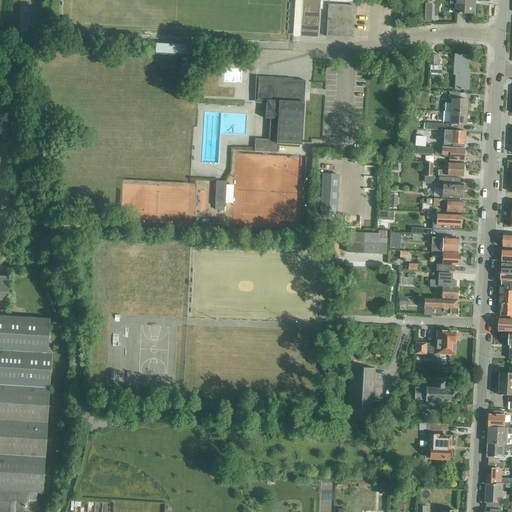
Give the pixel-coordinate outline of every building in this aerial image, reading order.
[(302,0),(300,38),(319,39),(320,0),(302,0)] [(475,0),(456,0),(456,13),(475,14),(475,0)] [(329,4),(327,37),(353,38),(355,6),(329,4)] [(159,37),(158,48),(194,50),(194,39),(159,37)] [(429,65),(438,65),(439,56),(429,55),(429,65)] [(455,89),(468,90),(469,75),(467,74),(468,56),(455,55),(454,75),(456,75),(455,89)] [(430,75),(441,75),(442,66),(431,66),(430,75)] [(305,81),(292,80),(292,82),(267,80),(267,78),(255,77),(255,85),(257,86),(257,96),(257,101),(262,101),(266,102),(265,119),(269,119),(268,140),(255,139),(254,152),(276,153),(276,144),(301,146),(304,103),(303,103),(305,81)] [(445,112),(451,112),(467,113),(468,100),(459,99),(460,94),(449,93),(449,99),(451,99),(451,103),(445,103),(445,112)] [(426,130),(444,131),(458,132),(458,126),(466,126),(467,113),(451,112),(450,124),(427,123),(426,130)] [(444,131),(444,148),(464,149),(464,144),(465,144),(466,132),(458,132),(444,131)] [(416,138),(415,146),(424,147),(425,138),(416,138)] [(451,161),(451,165),(464,165),(464,162),(465,150),(464,149),(444,148),(435,148),(435,155),(449,156),(449,161),(451,161)] [(422,152),(415,151),(414,162),(422,162),(422,152)] [(424,177),(432,177),(433,164),(425,163),(424,177)] [(464,165),(451,165),(448,165),(448,172),(438,171),(438,176),(463,178),(464,165)] [(321,215),(337,216),(339,176),(323,175),(321,215)] [(442,198),(462,199),(463,185),(450,185),(450,178),(439,178),(439,190),(443,190),(442,198)] [(225,207),(226,185),(226,182),(216,181),(214,207),(225,207)] [(398,195),(390,195),(389,208),(397,208),(398,195)] [(447,213),(462,214),(462,202),(427,200),(427,205),(434,205),(434,207),(447,207),(447,213)] [(426,212),(419,210),(418,218),(425,219),(426,212)] [(462,216),(432,214),(428,214),(427,219),(433,220),(433,230),(451,231),(451,227),(461,227),(462,216)] [(413,227),(412,235),(420,236),(420,237),(423,237),(423,228),(413,227)] [(347,253),(386,255),(387,232),(378,232),(378,235),(348,233),(347,253)] [(390,245),(399,245),(400,234),(390,234),(390,245)] [(504,249),(511,248),(511,236),(505,236),(504,241),(503,241),(503,245),(504,246),(504,249)] [(460,251),(460,248),(459,246),(459,240),(431,238),(431,252),(458,253),(458,252),(460,251)] [(503,263),(503,264),(511,264),(511,251),(504,251),(503,263)] [(438,254),(438,260),(442,260),(442,265),(437,265),(437,272),(454,273),(454,266),(459,266),(460,255),(438,254)] [(511,264),(503,264),(502,282),(511,282),(511,264)] [(442,290),(442,300),(457,300),(458,288),(456,288),(456,282),(452,282),(452,274),(432,273),(432,275),(438,276),(438,290),(442,290)] [(0,307),(8,308),(9,278),(0,277),(0,307)] [(501,295),(501,305),(511,305),(511,282),(502,282),(502,287),(501,288),(501,294),(501,295)] [(424,303),(423,309),(435,310),(435,312),(435,315),(443,315),(443,313),(449,313),(449,315),(457,315),(457,312),(457,300),(442,300),(424,299),(424,303)] [(511,317),(511,319),(511,305),(501,305),(501,312),(502,312),(502,316),(511,317)] [(0,511),(27,511),(28,501),(36,501),(37,493),(43,493),(52,354),(48,354),(50,320),(0,316),(0,511)] [(511,319),(500,319),(500,332),(511,332),(511,319)] [(458,340),(458,336),(456,334),(456,333),(438,332),(438,343),(435,343),(435,346),(433,346),(433,344),(416,343),(416,354),(426,355),(426,356),(437,357),(437,354),(447,354),(450,357),(453,355),(455,355),(455,342),(458,340)] [(500,383),(500,385),(511,385),(511,367),(510,367),(510,374),(500,373),(500,375),(499,375),(498,383),(500,383)] [(348,420),(372,421),(375,369),(351,368),(348,420)] [(426,401),(452,402),(453,389),(444,389),(445,379),(433,378),(433,381),(436,381),(436,388),(415,388),(415,400),(426,400),(426,401)] [(511,385),(500,385),(500,386),(498,386),(498,394),(499,394),(499,396),(509,396),(508,403),(511,402),(511,385)] [(490,428),(493,428),(510,429),(510,423),(506,423),(506,416),(491,415),(490,428)] [(490,433),(489,445),(508,446),(511,445),(511,435),(511,429),(511,428),(510,429),(493,428),(493,433),(490,433)] [(452,458),(452,451),(450,450),(450,438),(439,437),(439,435),(431,435),(431,442),(429,441),(429,446),(426,446),(426,449),(431,449),(430,459),(449,460),(449,457),(452,458)] [(490,457),(490,468),(503,469),(504,469),(505,463),(500,462),(500,458),(505,458),(505,449),(508,449),(508,450),(511,450),(511,445),(508,446),(489,445),(489,457),(490,457)] [(506,485),(511,485),(511,479),(508,479),(502,479),(502,471),(503,471),(503,469),(490,468),(488,468),(487,485),(503,485),(506,485)] [(488,503),(487,510),(486,509),(485,511),(501,511),(503,485),(487,485),(486,503),(488,503)]
